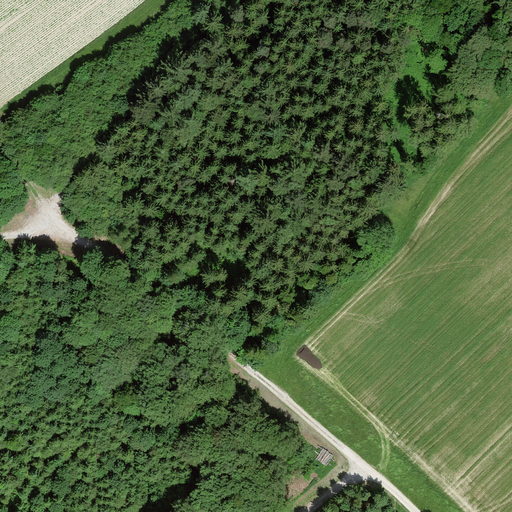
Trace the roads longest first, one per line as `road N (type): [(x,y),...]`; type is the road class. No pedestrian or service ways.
road 1 (track): [(40,226),(65,228),(107,255),(370,468)]
road 2 (track): [(245,0),(77,172),(58,199),(65,228)]
